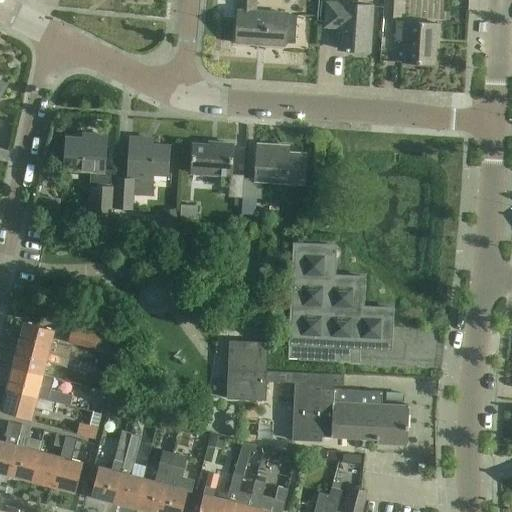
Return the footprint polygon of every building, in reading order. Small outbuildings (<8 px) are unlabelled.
[(285,14),(285,13),(255,12),(255,0),(241,0),(241,11),(238,11),(236,43),(283,46),(284,42),(295,43),(297,15),(285,14)] [(403,0),(383,0),(383,16),(402,18),(403,0)] [(368,51),(371,6),(327,3),(325,26),(340,27),(339,49),(368,51)] [(438,39),(439,24),(396,21),(395,40),(404,40),(402,62),(433,64),(434,38),(438,39)] [(113,217),(114,209),(115,178),(116,171),(104,171),(106,137),(83,135),(83,140),(67,139),(65,170),(91,171),(88,215),(113,217)] [(115,178),(114,209),(132,210),(133,195),(152,196),(153,174),(167,175),(169,147),(144,146),(144,139),(130,138),(128,179),(115,178)] [(243,197),(244,179),(244,175),(231,175),(233,145),(217,144),(217,146),(194,145),(193,174),(222,176),(221,184),(231,185),(230,197),(235,197),(243,197)] [(263,181),(285,182),(304,184),(306,155),(289,154),(290,148),(258,146),(256,179),(244,179),(243,197),(243,198),(262,199),(263,181)] [(40,193),(36,211),(41,212),(55,215),(55,213),(59,197),(40,193)] [(235,197),(234,205),(242,206),(243,198),(243,197),(235,197)] [(179,203),(178,216),(196,217),(197,204),(179,203)] [(174,208),(162,210),(164,219),(176,217),(174,208)] [(392,351),(394,309),(362,307),(364,277),(334,275),(335,245),(294,243),(289,346),(289,358),(299,358),(299,360),(340,362),(340,360),(349,360),(348,362),(360,362),(360,350),(392,351)] [(71,346),(51,341),(54,330),(25,322),(19,344),(88,363),(88,362),(68,357),(71,346)] [(240,330),(268,331),(269,323),(240,322),(240,330)] [(67,342),(95,349),(99,333),(71,326),(67,342)] [(334,389),(333,389),(333,384),(343,384),(344,374),(267,370),(268,341),(229,340),(226,399),(266,400),(266,381),(295,382),(292,440),(321,442),(321,437),(332,438),(378,440),(378,445),(408,446),(409,406),(382,405),(382,392),(334,391),(334,389)] [(86,372),(88,363),(19,344),(13,366),(42,374),(46,361),(86,372)] [(57,377),(42,374),(13,366),(7,389),(57,402),(75,407),(75,406),(88,409),(90,400),(53,390),(57,377)] [(57,402),(7,389),(1,411),(30,419),(33,406),(55,411),(57,402)] [(94,412),(91,423),(98,425),(101,414),(94,412)] [(0,472),(8,474),(21,424),(8,420),(4,436),(6,437),(5,441),(0,440),(0,472)] [(80,422),(78,432),(96,437),(99,427),(80,422)] [(21,424),(8,474),(31,481),(39,450),(38,450),(39,445),(27,442),(31,426),(21,424)] [(113,502),(131,433),(121,430),(111,470),(98,467),(90,496),(113,502)] [(66,436),(56,433),(53,444),(63,447),(66,436)] [(143,478),(131,475),(141,435),(131,433),(113,502),(135,508),(143,478)] [(210,434),(206,448),(218,452),(222,437),(210,434)] [(83,462),(71,459),(76,438),(66,436),(63,447),(61,456),(53,486),(75,492),(83,462)] [(173,452),(162,449),(156,471),(168,474),(173,452)] [(39,450),(31,481),(53,486),(61,456),(39,450)] [(173,452),(168,474),(181,478),(184,467),(188,468),(191,457),(173,452)] [(342,462),(360,463),(360,455),(343,454),(342,462)] [(237,460),(234,473),(243,476),(246,462),(237,460)] [(143,478),(135,508),(149,511),(157,511),(168,474),(156,471),(153,481),(143,478)] [(198,511),(223,511),(226,501),(213,497),(219,474),(208,471),(203,495),(198,511)] [(246,511),(255,479),(251,494),(239,491),(243,476),(234,473),(226,501),(223,511),(246,511)] [(168,474),(157,511),(181,511),(187,490),(178,488),(181,478),(168,474)] [(281,511),(288,488),(277,485),(274,498),(262,495),(265,482),(255,479),(246,511),(281,511)] [(324,511),(331,488),(330,488),(329,494),(318,491),(312,511),(324,511)] [(334,511),(340,490),(331,488),(324,511),(334,511)] [(362,511),(368,493),(352,489),(345,511),(362,511)] [(397,503),(396,511),(417,511),(418,506),(397,503)]
